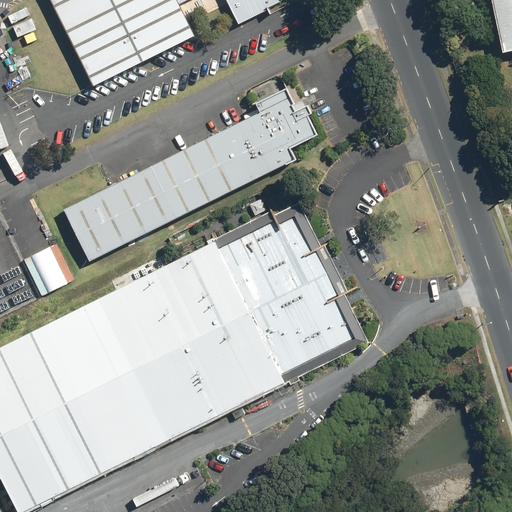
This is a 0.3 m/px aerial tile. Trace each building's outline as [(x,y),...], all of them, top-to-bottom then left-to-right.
[(176,0),(49,0),(93,87),(194,36),(179,5),(176,0)] [(279,0),(176,0),(179,5),(188,0),(224,0),(237,23),(280,2),(279,0)] [(511,0),(490,0),(501,52),(511,49),(511,0)] [(67,209),(92,259),(298,155),(294,147),(322,133),(308,106),(302,109),(291,88),(260,104),(263,110),(67,209)] [(0,349),(0,464),(6,476),(23,511),(24,511),(366,340),(295,201),(0,349)]
